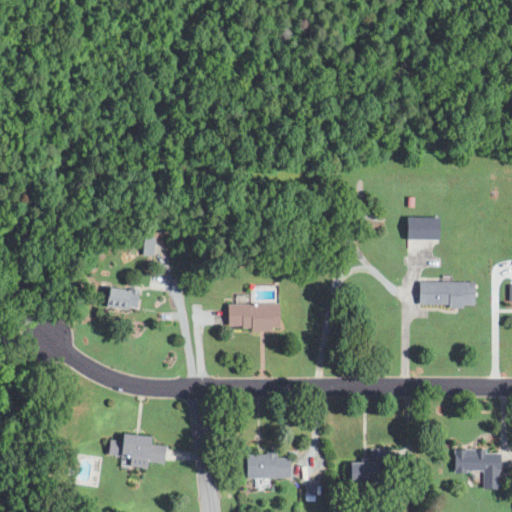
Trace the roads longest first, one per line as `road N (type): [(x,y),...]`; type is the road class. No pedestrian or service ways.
road 1 (residential): [(198,387),(511,385)]
road 2 (residential): [(198,387),(114,378),(49,336)]
road 3 (residential): [(209,511),(198,387)]
